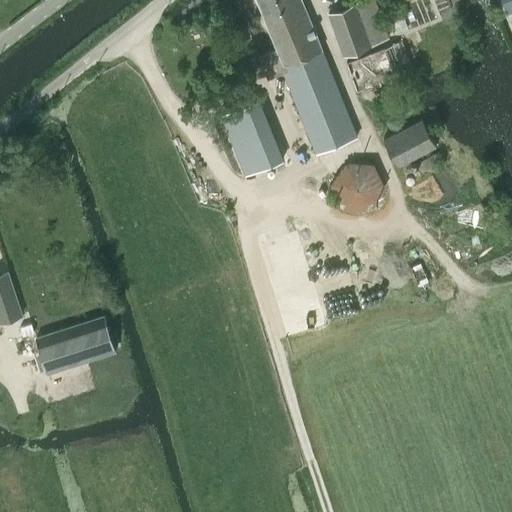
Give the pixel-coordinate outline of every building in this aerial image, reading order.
[(258,0),(277,47),(258,55),(267,78),(284,71),(316,152),(356,136),(302,0),(258,0)] [(374,0),(360,0),(329,11),(344,53),(388,37),(374,0)] [(511,0),(502,0),(507,13),(511,10),(511,0)] [(402,40),(391,44),(346,61),(357,90),(412,69),(402,40)] [(260,99),(222,114),(245,173),(282,159),(260,99)] [(422,119),(384,138),(397,164),(435,144),(422,119)] [(374,162),(347,161),(330,182),(342,207),(369,209),(385,187),(374,162)] [(8,270),(0,272),(0,319),(22,312),(8,270)] [(47,371),(95,356),(116,349),(105,315),(36,336),(47,371)]
